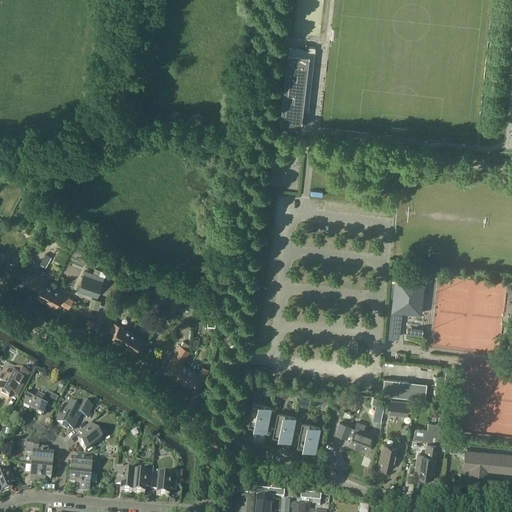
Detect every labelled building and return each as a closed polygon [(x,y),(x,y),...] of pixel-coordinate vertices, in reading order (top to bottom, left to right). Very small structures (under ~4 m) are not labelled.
[(302,50),(288,48),(288,54),(287,54),(279,125),(301,127),(303,110),(308,111),(315,48),(302,46),(302,50)] [(58,249),(54,259),(55,259),(60,262),(64,264),(69,254),(65,253),(58,249)] [(46,254),(43,259),(48,262),(51,257),(46,254)] [(32,266),(34,262),(28,259),(29,258),(24,255),(21,261),(32,266)] [(78,290),(97,297),(103,277),(84,271),(78,290)] [(45,301),(52,288),(46,285),(48,280),(34,273),(33,275),(27,272),(22,283),(38,291),(35,296),(45,301)] [(415,309),(418,279),(396,276),(389,335),(396,336),(398,336),(401,311),(399,311),(400,307),(415,309)] [(62,293),(52,288),(45,301),(55,306),(57,302),(68,308),(73,300),(62,294),(62,293)] [(161,313),(173,318),(184,294),(172,288),(161,313)] [(114,297),(121,301),(127,304),(130,297),(124,295),(116,292),(114,297)] [(193,310),(195,298),(187,297),(185,309),(193,310)] [(100,301),(91,298),(89,307),(98,309),(100,301)] [(87,319),(85,327),(93,328),(95,321),(87,319)] [(112,336),(123,344),(131,332),(115,322),(110,330),(114,333),(112,336)] [(131,332),(123,344),(134,351),(136,348),(141,351),(146,342),(142,340),(142,339),(131,332)] [(187,349),(180,345),(166,367),(170,369),(168,373),(180,380),(187,368),(182,365),(190,351),(187,349)] [(197,374),(187,368),(180,380),(191,387),(193,384),(198,387),(209,369),(203,365),(197,374)] [(442,406),(446,368),(441,367),(436,405),(442,406)] [(4,370),(0,377),(0,392),(9,397),(11,394),(18,397),(29,374),(16,368),(13,374),(4,370)] [(426,384),(384,379),(382,395),(425,400),(426,384)] [(301,391),(298,406),(309,408),(312,393),(301,391)] [(24,405),(43,415),(48,406),(53,409),(58,398),(47,392),(43,399),(30,392),(24,405)] [(328,406),(331,396),(331,395),(318,392),(316,403),(326,406),(328,406)] [(376,416),(375,421),(380,422),(385,401),(373,398),(372,404),(376,405),(373,415),(376,416)] [(390,400),(388,414),(407,416),(409,402),(390,400)] [(69,403),(65,411),(62,409),(56,421),(73,430),(80,415),(87,418),(93,407),(81,401),(78,407),(69,403),(68,403),(69,403)] [(266,432),(271,405),(270,405),(270,406),(254,403),(249,427),(265,430),(265,431),(266,432)] [(290,442),(296,415),(295,415),(295,416),(278,413),(273,437),(290,440),(289,441),(290,442)] [(428,424),(427,430),(415,428),(414,438),(442,442),(444,426),(445,426),(447,414),(440,413),(438,425),(428,424)] [(315,452),(320,425),(319,425),(319,426),(303,423),(298,447),(314,450),(314,452),(315,452)] [(347,434),(352,436),(349,445),(357,448),(356,448),(364,451),(364,450),(366,451),(372,436),(362,432),(364,425),(357,423),(354,430),(350,428),(350,427),(339,423),(335,434),(346,438),(347,434)] [(82,438),(78,441),(85,451),(102,438),(91,424),(79,433),(82,438)] [(32,453),(31,465),(52,467),(53,455),(45,454),(46,448),(39,448),(39,442),(27,440),(26,453),(32,453)] [(392,469),(397,448),(383,444),(378,466),(392,469)] [(420,476),(420,478),(421,479),(427,480),(428,479),(428,477),(433,478),(436,457),(438,457),(440,446),(427,444),(426,456),(418,455),(415,476),(420,476)] [(511,456),(465,451),(463,468),(471,468),(470,473),(486,475),(487,470),(511,472),(511,461),(511,456)] [(71,460),(70,472),(91,474),(92,462),(96,462),(97,456),(78,455),(77,460),(71,460)] [(51,480),(52,467),(31,465),(30,483),(45,485),(45,479),(51,480)] [(120,492),(132,493),(134,472),(122,471),(122,467),(117,466),(115,485),(120,486),(120,492)] [(144,473),(134,472),(132,493),(144,494),(145,488),(151,489),(153,468),(144,467),(144,473)] [(10,468),(0,472),(0,492),(1,494),(12,490),(10,484),(15,482),(10,468)] [(89,492),(91,474),(70,472),(69,484),(75,485),(74,491),(89,492)] [(175,491),(176,476),(158,474),(156,495),(169,497),(169,491),(175,491)] [(321,501),(322,495),(312,494),(302,493),(301,499),(321,501)] [(253,511),(255,498),(247,497),(243,497),(241,505),(236,503),(235,511),(253,511)] [(271,511),(272,507),(273,501),(273,500),(261,500),(259,511),(271,511)] [(281,511),(289,511),(290,502),(283,502),(282,509),(281,511)]
